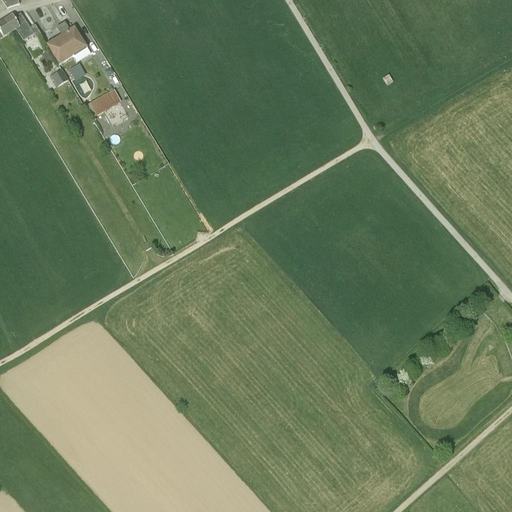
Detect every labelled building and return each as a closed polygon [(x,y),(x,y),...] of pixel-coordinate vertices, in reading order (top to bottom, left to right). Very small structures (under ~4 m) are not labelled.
[(21,15),(13,19),(20,30),(17,31),(26,46),(36,40),(21,15)] [(13,19),(0,27),(0,32),(4,39),(17,31),(20,30),(13,19)] [(57,31),(62,39),(70,34),(65,25),(57,31)] [(86,51),(74,32),(70,34),(62,39),(49,47),(62,67),(86,51)] [(69,70),(74,82),(85,77),(79,65),(69,70)] [(51,77),(58,88),(68,81),(62,70),(51,77)] [(124,109),(115,93),(87,108),(97,125),(124,109)]
